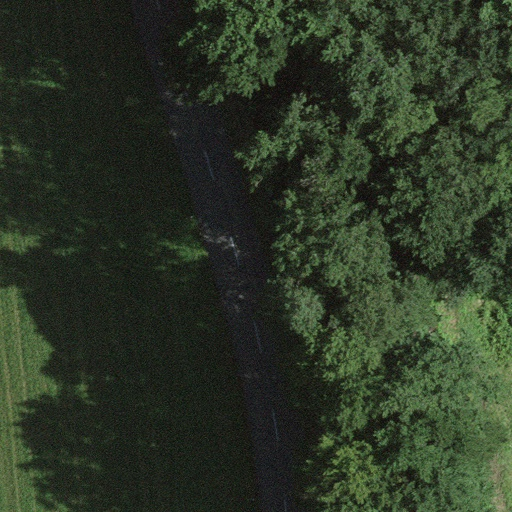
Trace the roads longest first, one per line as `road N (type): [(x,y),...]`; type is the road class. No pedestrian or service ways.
road 1 (track): [(249,0),(354,121),(488,511)]
road 2 (tertiary): [(286,511),(259,344),(157,0)]
